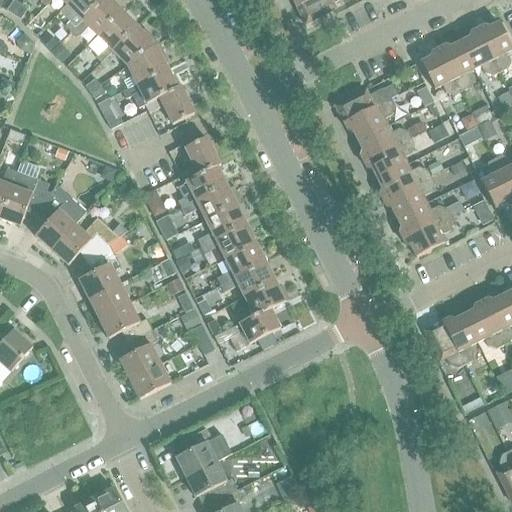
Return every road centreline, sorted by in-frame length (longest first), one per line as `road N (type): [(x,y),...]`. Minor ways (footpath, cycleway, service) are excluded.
road 1 (residential): [(121,437),(368,325)]
road 2 (residential): [(368,325),(255,98)]
road 3 (residential): [(121,437),(55,291),(36,273),(0,260)]
road 4 (residential): [(255,98),(446,0)]
road 5 (residential): [(424,511),(394,377),(368,325)]
road 6 (residential): [(368,325),(511,255)]
road 7 (residential): [(0,501),(121,437)]
